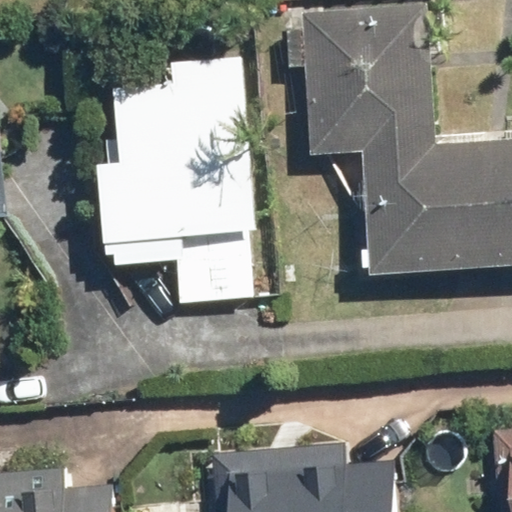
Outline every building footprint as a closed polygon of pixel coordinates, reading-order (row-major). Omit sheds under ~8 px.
[(376,273),(511,264),(511,132),(440,137),(431,3),(310,11),(319,154),(368,151),(376,273)] [(113,242),(263,229),(248,54),(173,60),(173,78),(122,82),(129,162),(106,164),(113,242)] [(7,156),(0,78),(0,217),(12,217),(7,156)] [(511,511),(511,432),(497,434),(503,511),(511,511)] [(209,457),(214,511),(399,511),(395,460),(338,465),(337,446),(209,457)] [(0,473),(0,511),(117,511),(115,484),(64,488),(62,469),(0,473)]
